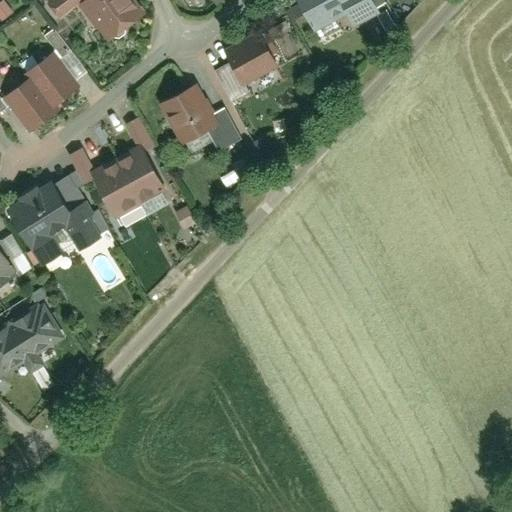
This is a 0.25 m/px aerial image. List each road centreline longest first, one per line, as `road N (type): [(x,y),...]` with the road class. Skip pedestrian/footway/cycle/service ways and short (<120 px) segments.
road 1 (residential): [(462,0),(42,451)]
road 2 (residential): [(179,41),(23,169)]
